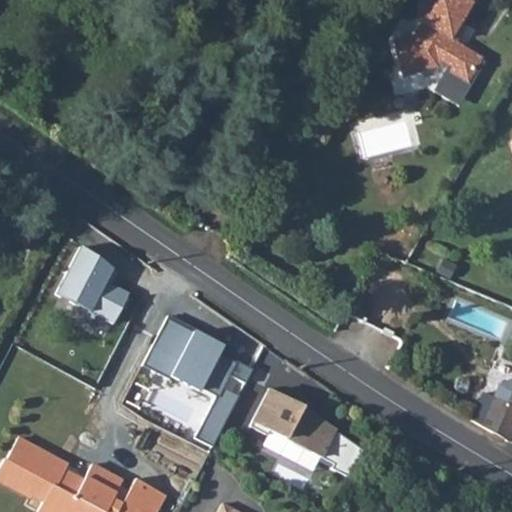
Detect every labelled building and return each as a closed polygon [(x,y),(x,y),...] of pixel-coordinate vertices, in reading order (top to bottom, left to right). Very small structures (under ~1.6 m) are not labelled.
[(441,57),(452,64),(455,57),(475,67),(482,57),(449,38),(456,24),(461,25),(475,0),(421,0),(421,2),(423,5),(416,17),(420,22),(411,36),(391,45),(404,77),(437,63),(441,57)] [(455,57),(452,64),(448,71),(467,81),(475,67),(455,57)] [(335,80),(306,129),(325,140),(346,106),(337,100),(345,86),(335,80)] [(345,86),(337,100),(346,106),(355,92),(345,86)] [(80,251),(57,294),(111,322),(126,294),(106,283),(110,271),(80,251)] [(168,318),(142,367),(213,401),(193,440),(212,450),(251,372),(217,356),(222,348),(168,318)] [(301,404),(265,388),(248,420),(320,456),(336,429),(301,404)] [(481,415),(475,423),(505,439),(511,425),(511,402),(481,390),(473,411),(481,415)] [(135,511),(148,489),(136,484),(129,496),(119,492),(123,485),(95,470),(84,491),(65,481),(67,474),(41,460),(41,455),(24,446),(11,467),(5,471),(0,480),(0,481),(35,502),(38,499),(49,505),(50,508),(47,511),(135,511)] [(148,489),(135,511),(151,511),(160,494),(148,489)]
